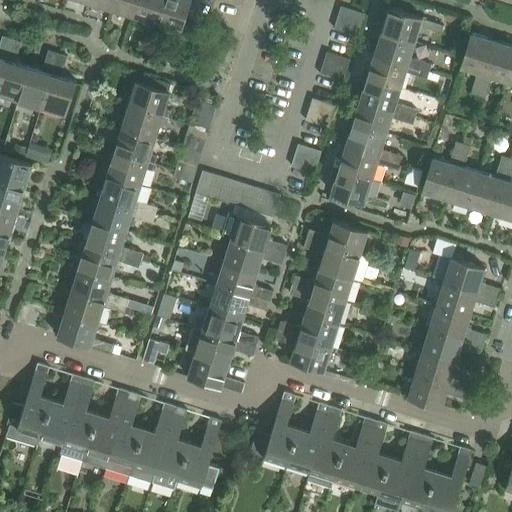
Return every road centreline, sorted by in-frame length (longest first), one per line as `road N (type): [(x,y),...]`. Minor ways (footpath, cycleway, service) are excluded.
road 1 (residential): [(286,0),(327,11),(278,178),(215,157),(236,89)]
road 2 (residential): [(243,403),(267,370),(282,367),(470,424),(511,404)]
road 3 (residential): [(243,403),(40,343),(15,347),(0,360)]
